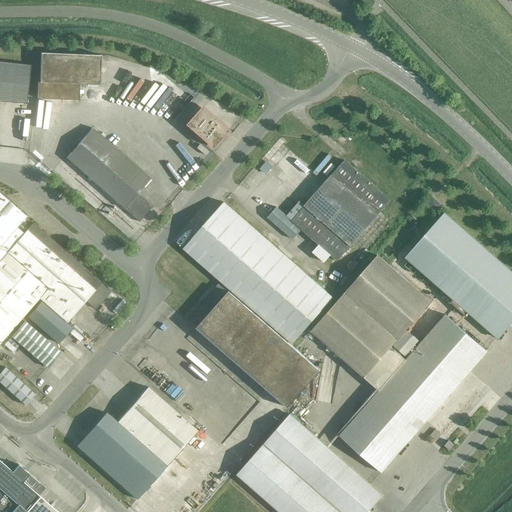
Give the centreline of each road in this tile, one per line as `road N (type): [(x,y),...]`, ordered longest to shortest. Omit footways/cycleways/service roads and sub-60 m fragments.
road 1 (unclassified): [(286,96),(143,24),(0,15)]
road 2 (unclassified): [(141,269),(286,96)]
road 3 (unclassified): [(33,439),(142,312),(153,292),(141,269)]
road 4 (secondary): [(511,177),(431,101),(355,47)]
road 5 (unclassified): [(141,269),(17,170),(0,168)]
road 6 (unclassified): [(426,498),(511,401)]
road 7 (secondary): [(355,47),(235,0)]
